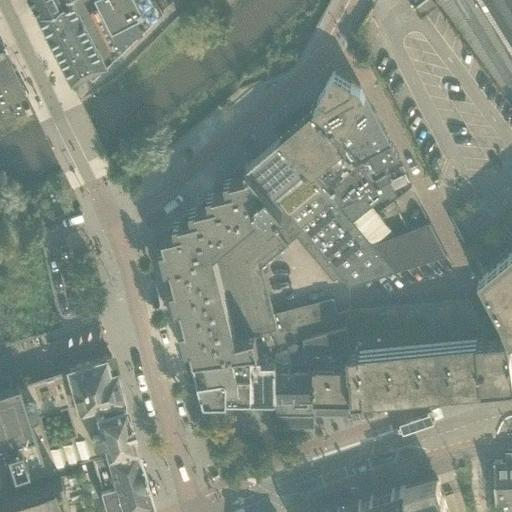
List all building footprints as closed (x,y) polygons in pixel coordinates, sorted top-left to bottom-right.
[(28,0),(41,25),(68,79),(84,71),(90,78),(99,70),(162,10),(155,0),(28,0)] [(511,0),(438,0),(498,82),(511,100),(511,0)] [(0,73),(13,68),(0,40),(0,73)] [(0,100),(18,103),(26,98),(27,98),(28,98),(26,94),(19,81),(13,68),(0,73),(0,100)] [(321,105),(317,109),(360,161),(371,156),(392,145),(361,87),(359,86),(358,86),(347,79),(334,71),(326,84),(322,91),(318,97),(323,103),(321,105)] [(315,106),(280,135),(341,206),(389,181),(393,179),(386,166),(378,170),(371,156),(360,161),(317,109),(315,106)] [(280,135),(247,163),(299,225),(341,206),(280,135)] [(378,170),(386,166),(399,159),(392,145),(371,156),(378,170)] [(180,219),(164,232),(195,356),(195,359),(252,354),(252,348),(304,336),(313,333),(346,324),(345,310),(336,311),(334,302),(333,299),(328,300),(274,314),(267,284),(262,265),(296,235),(334,279),(337,277),(340,274),(299,225),(247,163),(245,164),(231,176),(214,191),(197,205),(180,219)] [(393,179),(389,181),(394,190),(408,182),(404,174),(393,179)] [(389,181),(341,206),(353,221),(383,196),(390,197),(390,192),(394,190),(389,181)] [(299,225),(340,274),(350,286),(396,270),(373,244),(353,221),(341,206),(299,225)] [(419,227),(373,244),(396,270),(446,255),(430,222),(419,228),(419,227)] [(511,246),(480,273),(502,317),(508,334),(505,334),(505,337),(507,336),(511,366),(511,355),(510,342),(511,341),(511,246)] [(470,297),(345,310),(346,324),(348,370),(349,370),(350,370),(352,397),(364,396),(392,393),(395,393),(421,390),(424,390),(451,387),(454,387),(481,384),(481,377),(477,337),(488,336),(487,333),(486,329),(470,297)] [(314,365),(314,369),(314,396),(352,397),(350,370),(348,370),(346,324),(313,333),(314,360),(320,360),(320,363),(318,363),(318,365),(314,365)] [(306,360),(314,360),(313,333),(304,336),(306,360)] [(488,336),(477,337),(481,377),(481,384),(493,383),(502,382),(511,381),(511,366),(507,336),(505,337),(505,334),(498,335),(488,336)] [(314,396),(314,369),(282,369),(282,363),(292,362),(291,350),(275,353),(275,396),(277,396),(277,412),(314,412),(314,396)] [(266,354),(252,354),(195,359),(203,389),(204,389),(210,396),(271,396),(271,359),(266,359),(266,354)] [(0,489),(67,469),(66,465),(89,458),(135,444),(123,404),(120,405),(118,398),(122,397),(110,355),(66,367),(26,380),(23,371),(0,378),(0,489)] [(135,444),(91,457),(100,490),(106,511),(116,511),(130,508),(151,502),(135,444)] [(511,511),(511,460),(494,461),(495,501),(502,501),(505,511),(511,511)] [(0,511),(95,511),(80,465),(67,469),(0,489),(0,511)] [(447,511),(442,495),(438,481),(437,478),(437,477),(405,486),(404,486),(404,487),(404,510),(414,507),(415,511),(447,511)] [(324,511),(415,511),(414,507),(404,510),(404,487),(404,486),(403,487),(402,486),(324,511)]
